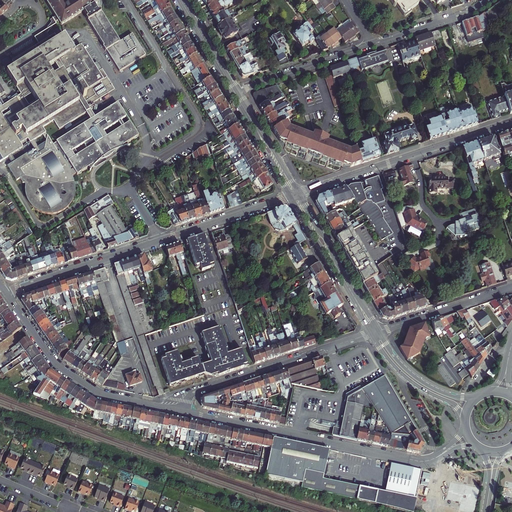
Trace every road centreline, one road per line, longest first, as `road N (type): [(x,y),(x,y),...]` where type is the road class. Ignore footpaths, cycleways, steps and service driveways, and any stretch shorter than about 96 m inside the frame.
road 1 (residential): [(6,292),(290,197)]
road 2 (residential): [(182,411),(430,459)]
road 3 (residential): [(6,292),(63,370),(105,395),(182,411)]
road 4 (residential): [(299,194),(511,122)]
road 5 (residential): [(371,333),(197,390),(182,411)]
road 6 (tertiary): [(290,197),(371,333)]
road 7 (tertiary): [(377,331),(299,194)]
road 8 (residential): [(234,91),(371,44)]
road 9 (residential): [(377,331),(511,287)]
road 10 (tertiary): [(371,333),(397,369),(464,420)]
road 11 (tertiary): [(478,396),(449,395),(421,381),(377,331)]
road 12 (residential): [(371,44),(489,0)]
